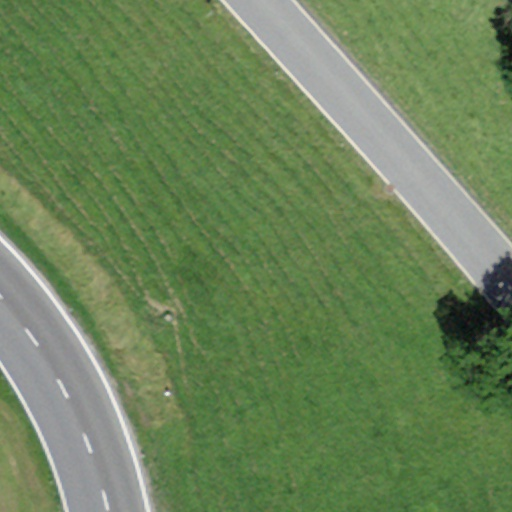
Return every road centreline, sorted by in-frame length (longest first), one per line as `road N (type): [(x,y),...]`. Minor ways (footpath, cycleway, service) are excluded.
road 1 (unclassified): [(259,0),(511,282)]
road 2 (primary): [(109,511),(63,392),(0,299)]
